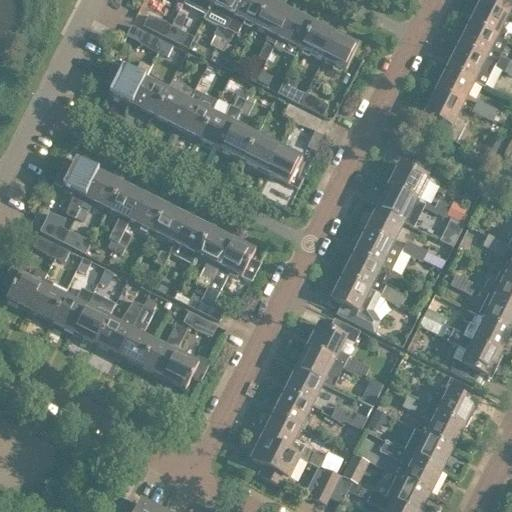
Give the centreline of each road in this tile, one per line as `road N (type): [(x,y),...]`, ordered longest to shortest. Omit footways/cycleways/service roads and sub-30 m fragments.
road 1 (residential): [(189,476),(430,0)]
road 2 (residential): [(189,476),(0,370)]
road 3 (residential): [(0,176),(88,0)]
